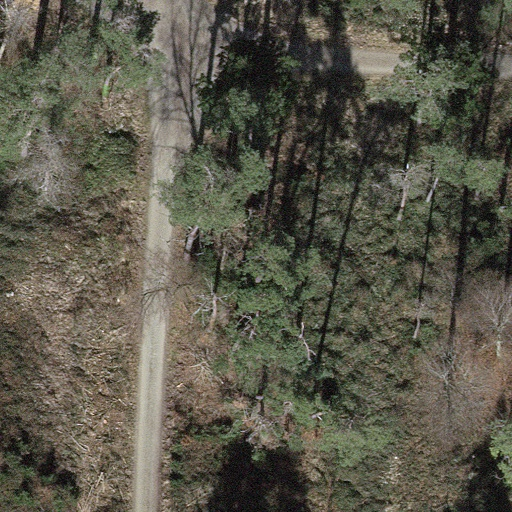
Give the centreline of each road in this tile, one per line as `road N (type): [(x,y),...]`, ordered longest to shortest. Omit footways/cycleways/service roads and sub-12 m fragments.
road 1 (track): [(165,0),(169,44),(131,511)]
road 2 (track): [(511,63),(245,61),(169,44),(78,0)]
